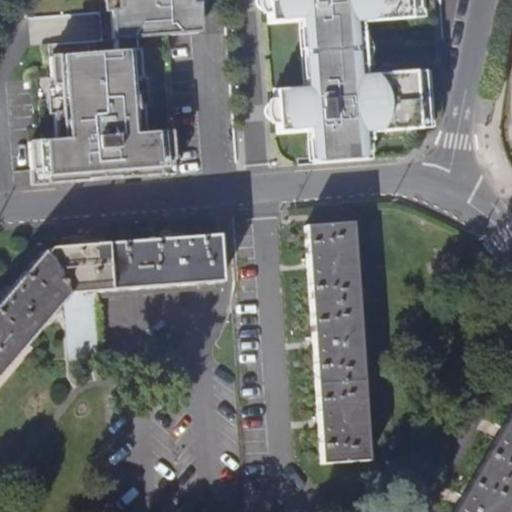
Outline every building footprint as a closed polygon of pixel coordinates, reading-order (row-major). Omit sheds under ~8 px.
[(108,0),(112,3),(115,55),(49,59),(55,143),(30,144),(33,186),(172,174),(169,133),(143,136),(135,38),(199,35),(197,5),(189,7),(188,0),(108,0)] [(272,0),(273,10),(267,10),(268,24),(302,21),(306,89),(274,92),(277,134),(311,131),(312,165),(355,162),(353,142),(368,141),(368,134),(418,129),(413,75),(363,78),(362,71),(353,71),(350,32),(359,31),(359,23),(408,19),(406,0),(272,0)] [(351,222),(305,226),(322,462),(369,458),(351,222)] [(0,372),(66,295),(218,283),(216,236),(40,250),(0,297),(0,372)] [(511,411),(453,511),(507,511),(511,505),(511,411)]
